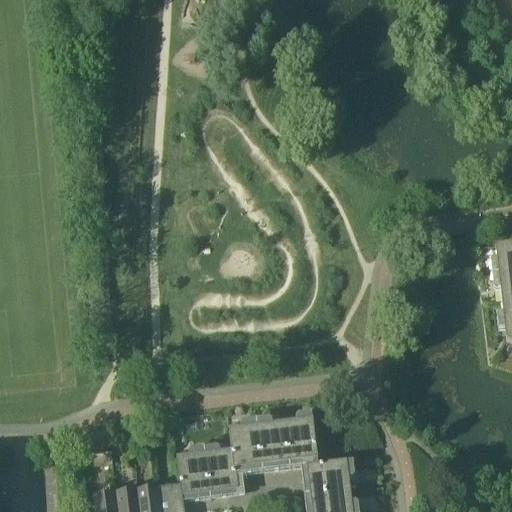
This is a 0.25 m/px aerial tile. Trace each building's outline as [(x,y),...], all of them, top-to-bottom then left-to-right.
[(511,248),(495,250),(506,345),(511,347),(511,248)] [(352,511),(347,466),(318,470),(313,424),(228,435),(231,453),(205,457),(204,450),(192,452),(192,458),(176,460),(179,489),(183,506),(209,503),(208,497),(238,493),(236,474),(306,466),(311,511),(352,511)] [(183,511),(183,506),(179,489),(158,492),(160,511),(183,511)] [(160,511),(158,492),(137,494),(138,511),(160,511)] [(138,511),(137,494),(115,497),(116,511),(138,511)] [(116,511),(115,497),(93,500),(94,511),(116,511)]
